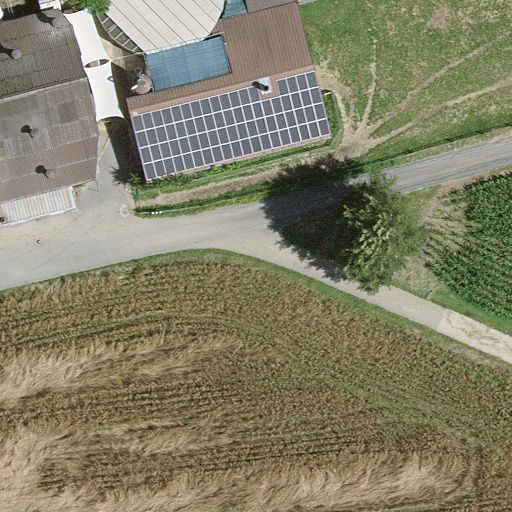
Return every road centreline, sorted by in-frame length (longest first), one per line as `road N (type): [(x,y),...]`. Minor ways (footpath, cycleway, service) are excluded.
road 1 (track): [(511,144),(218,226),(0,275)]
road 2 (track): [(511,359),(218,226)]
